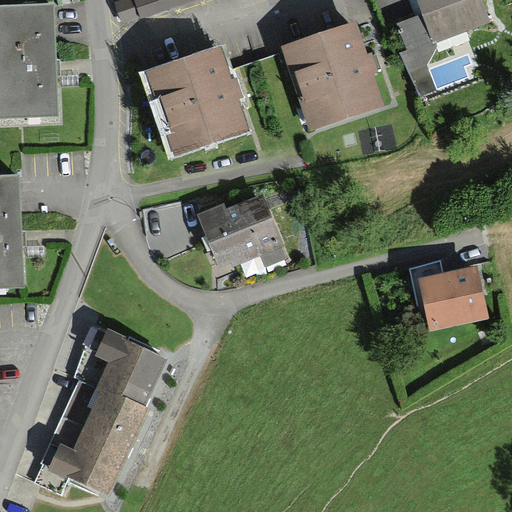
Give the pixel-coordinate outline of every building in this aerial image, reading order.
[(197,0),(133,0),(114,7),(122,27),(197,0)] [(481,0),(421,0),(426,13),(400,22),(411,52),(402,55),(418,95),(437,87),(428,62),(438,41),(489,21),(481,0)] [(55,6),(0,7),(0,117),(58,115),(55,6)] [(355,22),(280,47),(308,129),(383,104),(355,22)] [(224,46),(146,72),(175,158),(252,132),(224,46)] [(18,175),(0,175),(0,289),(21,289),(18,175)] [(263,193),(227,209),(224,204),(198,215),(223,273),(261,256),(266,269),(291,258),(263,193)] [(432,329),(482,318),(474,280),(424,291),(432,329)] [(64,415),(131,447),(150,406),(148,404),(169,359),(102,326),(88,352),(85,350),(75,378),(80,380),(64,415)] [(131,447),(64,415),(41,464),(45,466),(37,482),(63,495),(71,479),(109,495),(131,447)]
